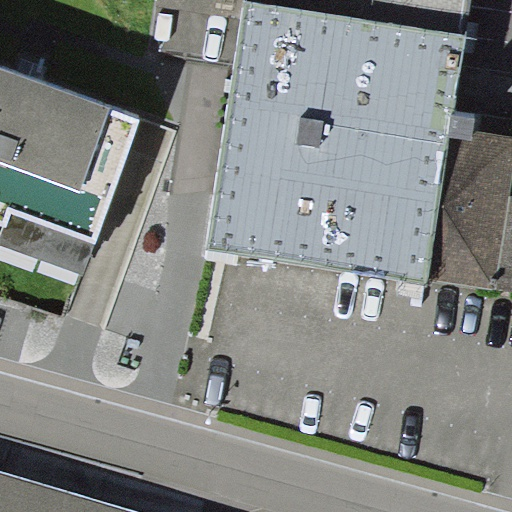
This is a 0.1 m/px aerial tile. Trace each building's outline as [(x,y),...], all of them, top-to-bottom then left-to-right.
[(471,0),(244,0),(206,250),(237,254),(426,284),(427,279),(511,292),(511,195),(511,192),(511,135),(452,126),(471,0)] [(141,117),(0,65),(0,224),(4,226),(7,227),(11,214),(95,243),(141,117)] [(0,244),(83,274),(95,243),(11,214),(7,227),(4,226),(0,236),(0,244)] [(237,254),(206,250),(205,260),(236,265),(237,254)] [(139,511),(0,471),(0,511),(139,511)]
